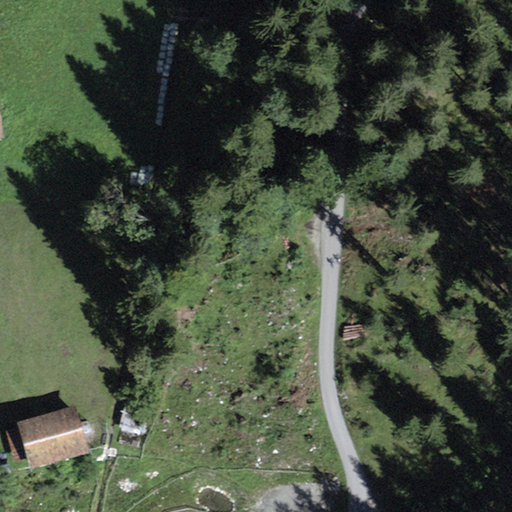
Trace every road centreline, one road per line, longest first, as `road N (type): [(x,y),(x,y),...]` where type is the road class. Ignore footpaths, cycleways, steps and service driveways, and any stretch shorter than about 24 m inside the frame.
road 1 (unclassified): [(360,0),(347,30),(327,314),(329,389),(362,511)]
road 2 (primary): [(0,386),(116,511)]
